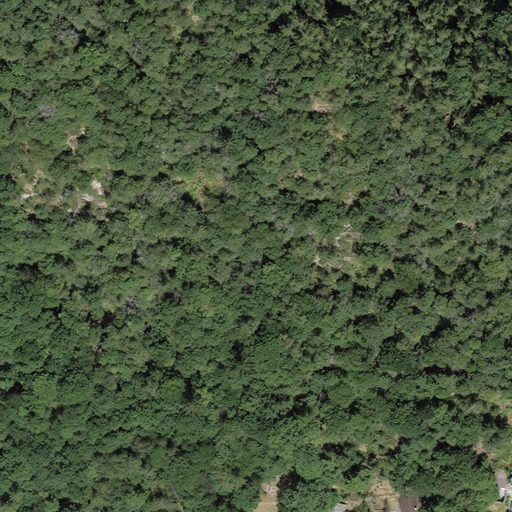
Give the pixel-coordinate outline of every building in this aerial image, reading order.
[(495,470),(492,487),(504,489),(507,472),(495,470)] [(280,496),(282,489),(271,486),(269,493),(280,496)] [(349,493),(349,501),(357,501),(358,493),(349,493)] [(416,494),(399,496),(401,511),(414,511),(414,506),(417,505),(416,494)] [(330,503),(328,511),(342,511),(343,511),(345,511),(346,511),(347,505),(330,503)]
